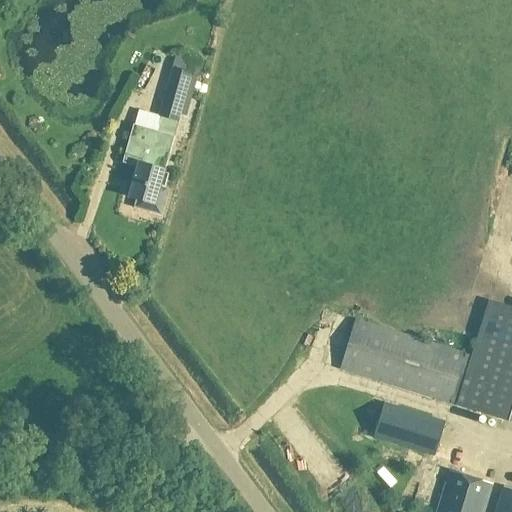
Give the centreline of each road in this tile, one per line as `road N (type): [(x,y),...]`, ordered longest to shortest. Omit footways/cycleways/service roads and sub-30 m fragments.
road 1 (unclassified): [(265,511),(0,158)]
road 2 (track): [(0,439),(212,442)]
